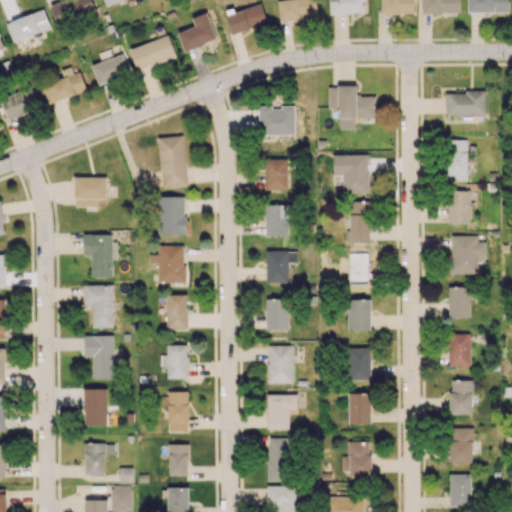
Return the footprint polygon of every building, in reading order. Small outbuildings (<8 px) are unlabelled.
[(65,0),(49,7),(57,25),(96,10),(91,0),(65,0)] [(277,0),(280,19),(317,16),(315,0),(277,0)] [(328,0),(329,14),(365,13),(364,0),(328,0)] [(413,0),(381,0),(381,13),(413,14),(413,0)] [(458,0),(421,0),(421,12),(459,13),(458,0)] [(467,0),(467,12),(508,11),(508,0),(467,0)] [(231,32),(266,25),(262,5),(227,12),(231,32)] [(5,23),(12,42),(50,27),(43,8),(5,23)] [(177,32),(184,51),(217,39),(206,11),(191,17),(194,26),(177,32)] [(129,49),(137,70),(175,55),(168,35),(129,49)] [(98,85),(129,72),(122,53),(90,65),(98,85)] [(42,86),(49,104),(86,89),(79,71),(42,86)] [(375,95),(356,96),(356,86),(327,86),(328,108),(338,108),(338,129),(355,129),(355,118),(375,117),(375,95)] [(39,107),(31,87),(0,98),(7,119),(39,107)] [(485,114),(485,91),(445,92),(445,115),(485,114)] [(294,106),(259,106),(259,135),(294,134),(294,106)] [(187,185),(184,135),(158,137),(161,187),(187,185)] [(467,139),(446,140),(447,181),(466,180),(466,153),(475,153),(475,145),(467,145),(467,139)] [(368,154),(332,154),(332,175),(342,175),(342,192),(368,192),(368,154)] [(287,158),(264,159),(265,190),(287,190),(287,158)] [(106,177),(74,177),(74,206),(106,205),(106,177)] [(469,223),(470,190),(448,190),(447,223),(469,223)] [(157,196),(158,234),(186,233),(185,196),(157,196)] [(350,230),(345,230),(345,241),(370,241),(369,200),(349,201),(350,230)] [(294,204),(265,204),(265,235),(288,235),(288,216),(294,216),(294,204)] [(112,276),(112,258),(116,258),(116,241),(112,241),(111,233),(82,234),(83,255),(90,255),(91,276),(112,276)] [(477,274),(477,256),(485,256),(485,241),(477,241),(477,235),(450,235),(449,273),(477,274)] [(185,245),(158,245),(158,254),(149,254),(149,262),(158,262),(157,282),(184,282),(185,245)] [(288,282),(287,262),(296,262),(296,250),(265,251),(266,283),(288,282)] [(113,327),(112,284),(83,284),(83,306),(91,305),(92,327),(113,327)] [(469,317),(469,286),(447,286),(448,317),(469,317)] [(187,294),(166,294),(167,329),(187,329),(187,294)] [(288,329),(288,297),(265,298),(266,329),(288,329)] [(370,299),(348,299),(348,330),(370,330),(370,299)] [(469,334),(447,334),(448,365),(470,365),(469,334)] [(113,335),(84,335),(84,356),(91,356),(92,377),(113,377),(113,335)] [(188,377),(187,344),(167,344),(167,354),(159,354),(160,366),(167,366),(167,378),(188,377)] [(293,383),(292,344),(267,345),(267,383),(293,383)] [(348,380),(370,379),(369,347),(347,348),(348,380)] [(471,379),(449,380),(450,414),(472,413),(471,379)] [(107,388),(84,388),(84,424),(107,424),(107,388)] [(188,430),(187,390),(167,391),(168,430),(188,430)] [(370,423),(371,392),(348,392),(348,423),(370,423)] [(266,428),(288,428),(288,409),(296,409),(296,394),(266,394),(266,428)] [(472,462),(471,427),(449,428),(450,462),(472,462)] [(288,438),(267,437),(266,480),(286,480),(288,438)] [(370,441),(347,441),(347,455),(341,455),(341,470),(349,470),(349,476),(371,476),(370,441)] [(113,454),(114,443),(84,442),(83,473),(104,474),(104,454),(113,454)] [(188,443),(168,443),(168,474),(188,475),(188,443)] [(119,483),(132,482),(131,467),(118,467),(119,483)] [(470,474),(449,474),(449,507),(471,506),(470,474)] [(131,511),(131,485),(111,484),(111,511),(118,511),(131,511)] [(295,511),(296,485),(266,485),(266,507),(274,507),(274,511),(295,511)] [(167,487),(167,511),(188,511),(188,487),(167,487)] [(363,511),(364,496),(328,496),(327,511),(363,511)] [(85,499),(84,511),(107,511),(108,499),(85,499)]
